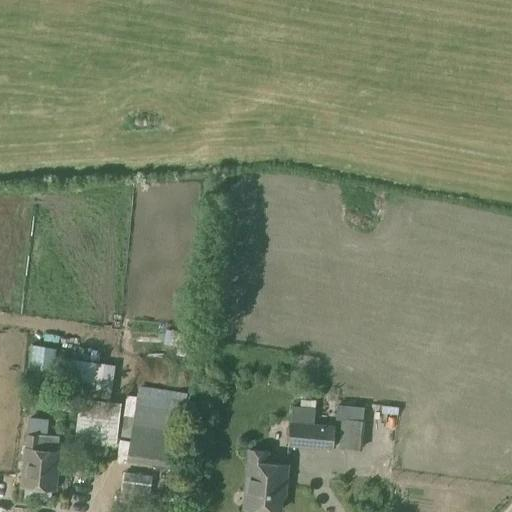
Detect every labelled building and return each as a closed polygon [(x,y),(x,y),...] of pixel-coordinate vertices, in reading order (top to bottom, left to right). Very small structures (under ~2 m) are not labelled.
[(119,364),(72,360),(70,387),(93,389),(91,409),(115,411),(119,364)] [(126,459),(173,467),(180,423),(184,401),(161,397),(159,407),(151,406),(152,396),(137,393),(133,416),(126,459)] [(334,409),(352,408),(352,397),(334,397),(334,409)] [(290,407),(289,423),(286,448),(332,452),(333,426),(312,424),(313,409),(290,407)] [(258,412),(259,424),(274,423),(273,411),(258,412)] [(338,449),(360,450),(364,420),(341,418),(338,449)] [(20,485),(54,489),(58,451),(36,449),(38,435),(26,434),(25,447),(24,447),(20,485)] [(243,508),(278,511),(281,482),(284,482),(285,465),(265,463),(266,452),(248,450),(243,508)] [(147,493),(150,477),(122,473),(120,488),(147,493)]
